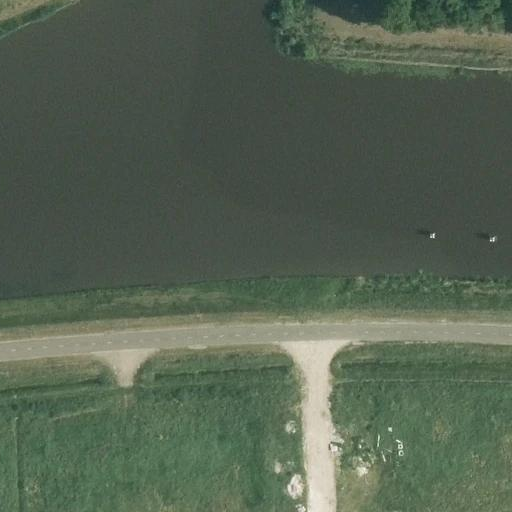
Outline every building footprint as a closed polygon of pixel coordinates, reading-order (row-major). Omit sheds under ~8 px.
[(214,408),(187,410),(191,468),(227,465),(226,437),(217,438),(214,408)] [(161,442),(152,442),(154,470),(191,468),(187,410),(159,412),(161,442)] [(90,423),(34,427),(36,455),(74,453),(74,452),(73,435),(91,434),(91,433),(88,433),(87,424),(90,424),(90,423)] [(74,453),(36,455),(38,479),(76,477),(75,463),(93,461),(93,460),(90,461),(89,452),(92,451),(92,450),(74,452),(74,453)] [(507,511),(505,471),(474,472),(475,511),(507,511)] [(475,511),(474,472),(443,474),(444,511),(475,511)] [(382,511),(380,474),(348,476),(349,511),(382,511)] [(381,474),(380,474),(382,511),(413,511),(411,476),(381,478),(381,474)] [(444,511),(443,474),(411,476),(413,511),(444,511)] [(76,477),(38,479),(40,503),(95,499),(93,499),(92,490),(95,490),(95,489),(77,491),(76,477)] [(95,499),(40,503),(40,511),(78,511),(78,510),(96,509),(96,508),(94,508),(93,500),(95,500),(95,499)]
